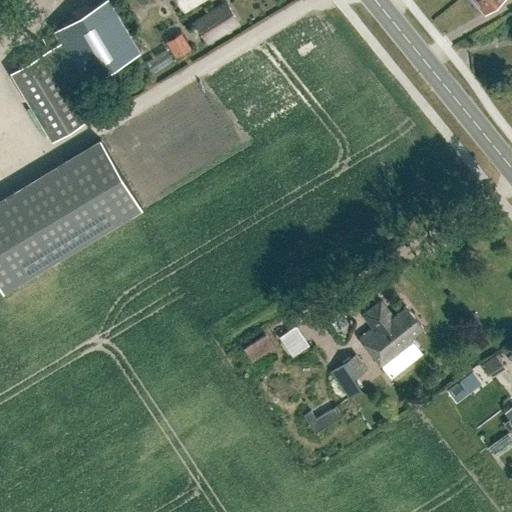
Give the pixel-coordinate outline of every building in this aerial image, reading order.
[(61,40),(10,71),(52,139),(102,109),(86,81),(138,50),(108,0),(99,0),(53,28),(61,40)] [(175,0),(182,11),(200,0),(175,0)] [(223,3),(215,7),(192,22),(207,44),(239,24),(226,0),(224,2),(223,3)] [(474,0),(484,13),(500,0),(474,0)] [(181,32),(165,41),(176,59),(191,49),(181,32)] [(142,207),(100,138),(0,198),(0,286),(3,291),(142,207)] [(373,326),(359,337),(381,365),(391,377),(423,352),(413,340),(411,337),(423,327),(405,305),(392,316),(380,300),(363,314),(373,326)] [(291,322),(273,333),(286,354),(303,344),(291,322)] [(246,360),(270,348),(262,333),(238,344),(246,360)] [(347,398),(361,389),(353,378),(367,369),(356,352),(329,371),(340,387),(347,398)] [(462,387),(477,381),(472,368),(458,374),(462,387)] [(314,432),(341,415),(335,405),(315,418),(310,410),(303,414),(314,432)] [(511,416),(503,423),(510,432),(511,429),(511,416)]
